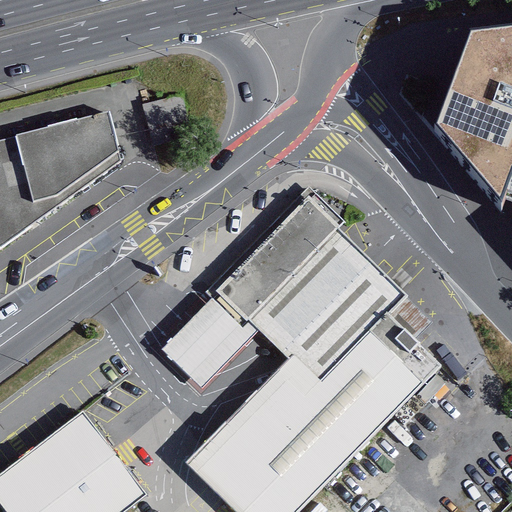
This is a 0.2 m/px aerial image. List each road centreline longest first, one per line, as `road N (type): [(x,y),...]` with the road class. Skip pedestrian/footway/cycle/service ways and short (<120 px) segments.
road 1 (unknown): [(458,258),(442,272),(434,298),(480,386),(483,418),(471,446),(396,511)]
road 2 (tertiary): [(0,347),(246,161)]
road 3 (residential): [(511,315),(370,152),(329,120),(305,113)]
road 4 (tertiary): [(175,23),(234,46),(254,73),(257,116),(246,161)]
road 5 (secondary): [(0,68),(175,23)]
road 6 (tertiary): [(305,113),(355,0)]
